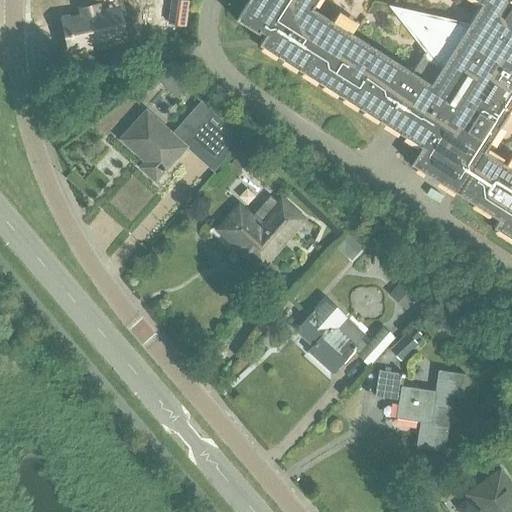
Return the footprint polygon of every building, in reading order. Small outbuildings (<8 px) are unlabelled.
[(511,0),(249,0),(236,21),(259,35),(260,32),(266,36),(259,46),(422,148),(411,165),(499,220),(494,228),(511,239),(511,0)] [(70,20),(63,21),(64,23),(67,23),(70,34),(69,34),(70,38),(72,45),(88,42),(90,47),(105,44),(125,39),(121,20),(112,22),(110,11),(99,14),(98,6),(82,9),(83,17),(70,20)] [(195,158),(225,125),(200,103),(171,135),(146,113),(121,140),(141,158),(142,157),(150,164),(144,171),(156,182),(176,160),(173,157),(182,147),(195,158)] [(281,202),(280,204),(271,197),(251,219),(239,209),(218,232),(261,270),(304,222),(281,202)] [(347,295),(362,311),(376,298),(361,282),(347,295)] [(360,341),(364,337),(325,302),(297,332),(315,348),(310,353),(333,373),(353,351),(358,356),(358,357),(369,366),(394,339),(383,329),(367,347),(360,341)] [(415,327),(391,350),(401,361),(419,344),(417,342),(423,336),(415,327)] [(439,372),(436,393),(403,388),(405,375),(380,372),(376,397),(400,401),(397,420),(420,423),(416,449),(445,453),(453,396),(464,398),(467,376),(439,372)] [(500,474),(468,497),(473,505),(478,511),(511,511),(511,490),(506,482),(500,474)]
